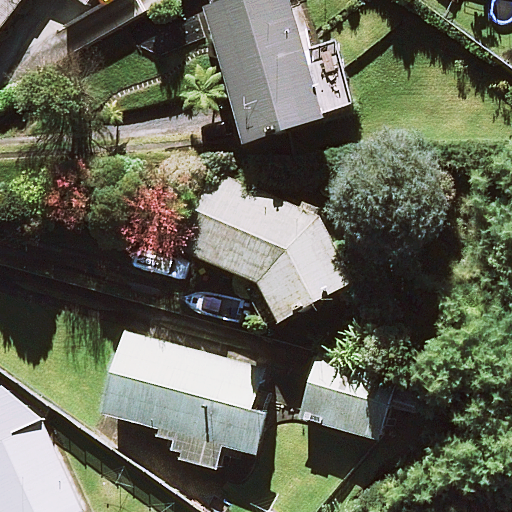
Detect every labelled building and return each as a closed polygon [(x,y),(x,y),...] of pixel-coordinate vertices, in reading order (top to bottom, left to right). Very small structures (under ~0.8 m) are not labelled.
[(0,0),(0,32),(23,0),(77,0),(85,6),(90,0),(0,0)] [(235,0),(211,7),(203,10),(244,144),(324,120),(288,0),(235,0)] [(307,213),(215,173),(182,251),(256,282),(279,324),(349,285),(307,213)] [(263,371),(125,334),(104,415),(176,435),(170,457),(217,470),(223,447),(256,455),(267,415),(252,411),(263,371)] [(397,382),(318,357),(300,417),(378,442),(388,408),(397,382)] [(79,511),(43,417),(5,388),(0,389),(0,511),(79,511)]
